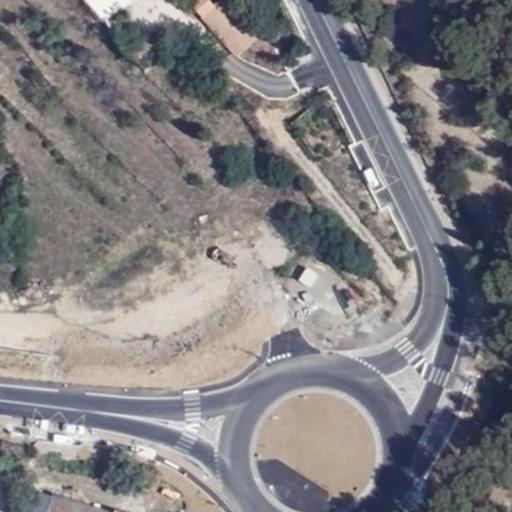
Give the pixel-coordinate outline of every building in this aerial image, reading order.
[(226,25),(219,14),(199,27),(222,60),(242,48),(226,25)] [(242,48),(250,44),(235,20),(226,25),(242,48)] [(242,48),(256,68),(262,64),(250,44),(242,48)] [(237,80),(256,68),(242,48),(222,60),(237,80)] [(237,80),(286,153),(306,141),(256,68),(237,80)]
